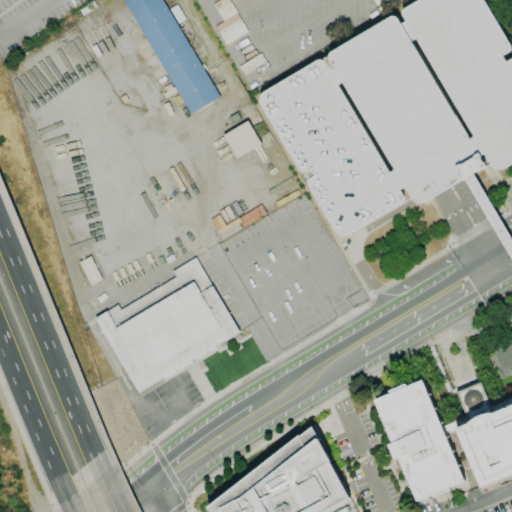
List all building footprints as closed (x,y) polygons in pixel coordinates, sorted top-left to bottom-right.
[(191,114),(124,0),(163,0),(221,97),(191,114)] [(332,52),(392,17),(393,16),(394,16),(395,16),(396,16),(397,17),(398,18),(399,19),(402,24),(407,21),(403,15),(403,14),(403,13),(403,12),(403,11),(404,10),(405,9),(419,0),(484,0),(511,45),(511,46),(511,49),(511,50),(511,51),(510,51),(510,52),(509,52),(503,56),(507,62),(511,58),(511,164),(504,169),(503,169),(502,170),(501,170),(500,170),(499,170),(498,170),(496,169),(495,169),(494,168),(493,168),(492,167),(491,165),(484,153),(480,156),(486,167),(474,174),(511,238),(511,259),(465,179),(448,189),(426,202),(424,202),(423,203),(422,203),(421,203),(420,203),(419,203),(418,203),(417,202),(416,202),(415,201),(414,201),(413,200),(412,198),(406,187),(401,190),(404,196),(405,197),(405,198),(405,199),(404,199),(404,200),(404,201),(403,202),(402,203),(349,234),(347,235),(346,235),(345,235),(344,235),(343,235),(342,235),(340,234),(338,233),(337,232),(336,231),(309,185),(309,184),(309,183),(309,182),(309,181),(310,180),(310,179),(311,179),(311,178),(314,176),(310,170),(308,172),(307,172),(306,173),(305,173),(304,173),(303,173),(303,172),(302,172),(301,172),(301,171),(300,170),(262,105),(261,104),(261,103),(261,102),(261,100),(261,98),(261,96),(262,96),(262,95),(263,94),(263,93),(264,93),(265,92),(318,60),(319,60),(320,60),(321,60),(322,60),(323,60),(324,60),(324,61),(325,61),(325,62),(327,65),(332,62),(330,59),(330,58),(330,57),(330,56),(330,55),(330,54),(331,53),(332,52)] [(169,8),(176,23),(184,19),(177,4),(169,8)] [(237,159),(224,136),(248,121),(262,144),(237,159)] [(91,285),(79,262),(91,256),(102,279),(91,285)] [(139,392),(95,318),(118,304),(121,310),(176,277),(173,272),(196,258),(240,332),(139,392)] [(376,401),(391,394),(390,391),(407,384),(408,387),(423,381),(443,427),(446,434),(466,481),(450,487),(451,490),(434,497),(433,494),(417,501),(400,458),(396,460),(389,445),(393,443),(376,401)] [(454,420),(466,415),(457,393),(481,382),(491,404),(511,395),(511,475),(482,488),(457,429),(454,422),(455,422),(454,420)] [(457,429),(446,434),(443,427),(454,422),(457,429)] [(301,437),(307,449),(319,439),(350,501),(328,511),(209,511),(207,508),(301,437)]
